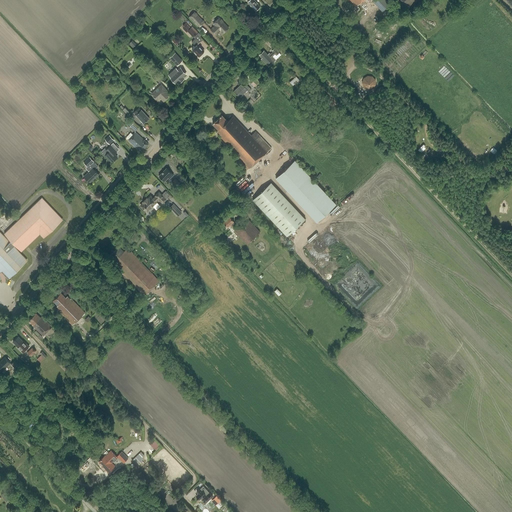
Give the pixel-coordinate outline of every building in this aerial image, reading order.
[(248,0),(249,1),(248,1),(250,4),(250,5),(250,6),(251,6),(252,7),(253,7),(256,10),(257,9),(258,9),(259,9),(259,8),(260,8),(260,7),(257,4),(258,3),(254,0),(253,0),(248,0)] [(389,15),(397,8),(389,0),(374,0),(389,15)] [(418,0),(401,0),(409,8),(418,0)] [(200,27),(205,22),(195,11),(189,17),(200,27)] [(223,34),(229,28),(219,18),(213,23),(215,26),(211,30),(216,35),(220,31),(223,34)] [(188,31),(194,36),(197,33),(191,27),(191,28),(187,24),(188,24),(186,22),(183,25),(185,27),(183,28),(187,32),(188,31)] [(202,53),(204,52),(200,47),(198,44),(200,42),(196,38),(192,42),(196,46),(192,49),(194,51),(196,54),(196,53),(199,57),(203,54),(202,53)] [(278,57),(281,54),(279,53),(275,48),(272,51),(273,52),(270,54),(269,53),(268,55),(264,51),(259,55),(262,58),(261,59),(268,67),(276,60),(272,57),(275,54),(276,56),(278,57)] [(177,65),(183,60),(176,52),(170,57),(177,65)] [(180,68),(171,77),(176,83),(179,80),(181,81),(184,79),(182,77),(186,74),(180,68)] [(158,84),(162,81),(155,73),(151,77),(158,84)] [(373,76),(367,75),(363,78),(362,83),(364,87),(368,90),(373,89),(373,88),(375,89),(375,90),(375,91),(375,92),(376,93),(377,93),(377,94),(378,94),(379,94),(380,94),(381,93),(382,93),(382,92),(382,91),(383,91),(383,90),(383,89),(383,88),(382,88),(382,87),(381,86),(380,86),(379,86),(378,86),(376,84),(376,80),(373,76)] [(248,92),(251,89),(245,83),(243,85),(242,84),(234,91),(240,97),(247,90),(248,92)] [(161,85),(152,94),(158,100),(161,97),(164,101),(170,95),(167,92),(167,91),(161,85)] [(143,123),(149,118),(141,110),(139,108),(134,112),(136,115),(143,123)] [(250,168),(271,148),(256,131),(251,136),(233,116),(228,121),(222,115),(213,123),(218,130),(217,131),(222,136),(221,137),(246,164),(244,166),(248,170),(250,168)] [(128,124),(136,131),(139,127),(131,120),(128,124)] [(141,152),(148,144),(144,140),(143,140),(143,139),(135,132),(128,140),(135,147),(136,147),(137,147),(136,148),(141,152)] [(114,140),(109,135),(105,139),(110,144),(114,140)] [(105,155),(112,162),(117,157),(113,152),(115,150),(111,145),(106,150),(108,152),(105,155)] [(98,166),(94,162),(90,157),(84,163),(88,167),(90,165),(95,170),(98,166)] [(338,203),(296,159),(276,178),(318,222),(338,203)] [(93,168),(84,176),(90,182),(99,174),(93,168)] [(170,179),(174,175),(166,168),(159,176),(165,181),(168,177),(170,179)] [(273,182),(254,200),(288,236),(307,219),(273,182)] [(162,194),(166,199),(170,195),(166,191),(162,194)] [(143,203),(141,206),(146,212),(157,202),(156,202),(159,199),(162,203),(166,200),(159,192),(155,196),(156,196),(154,199),(151,196),(147,199),(147,198),(143,202),(143,203)] [(0,271),(1,272),(3,271),(8,276),(25,260),(12,247),(15,245),(20,251),(40,232),(43,236),(61,218),(42,198),(4,234),(11,241),(9,243),(0,234),(0,271)] [(178,216),(182,212),(174,204),(170,207),(178,216)] [(251,240),(260,232),(246,217),(237,225),(236,226),(233,222),(234,221),(230,216),(223,222),(227,227),(230,225),(247,244),(251,240)] [(120,246),(111,255),(115,260),(114,261),(118,266),(117,267),(121,272),(144,295),(159,281),(131,251),(130,253),(126,249),(124,251),(120,246)] [(72,325),(84,313),(71,299),(70,299),(67,296),(66,298),(61,293),(53,300),(58,305),(57,306),(59,309),(58,310),(72,325)] [(43,337),(52,327),(42,317),(41,318),(36,313),(29,321),(34,325),(32,327),(43,337)] [(63,336),(57,330),(54,333),(60,340),(63,336)] [(23,353),(29,347),(23,341),(18,336),(13,341),(17,345),(17,346),(23,353)] [(32,355),(36,351),(32,348),(28,353),(31,356),(32,355)] [(0,370),(1,372),(10,363),(5,357),(0,362),(0,370)] [(19,366),(14,361),(11,364),(15,369),(19,366)] [(133,460),(139,465),(147,456),(142,451),(133,460)] [(118,457),(117,456),(113,452),(107,458),(105,456),(100,461),(101,462),(99,463),(108,473),(115,467),(111,463),(118,457)] [(124,463),(129,459),(122,452),(117,456),(118,457),(124,463)] [(213,496),(203,486),(197,492),(198,494),(196,496),(200,500),(202,497),(204,498),(202,499),(206,503),(213,496)] [(10,497),(5,491),(1,495),(7,502),(11,498),(13,497),(12,495),(10,497)] [(219,506),(222,503),(215,495),(211,499),(219,506)]
